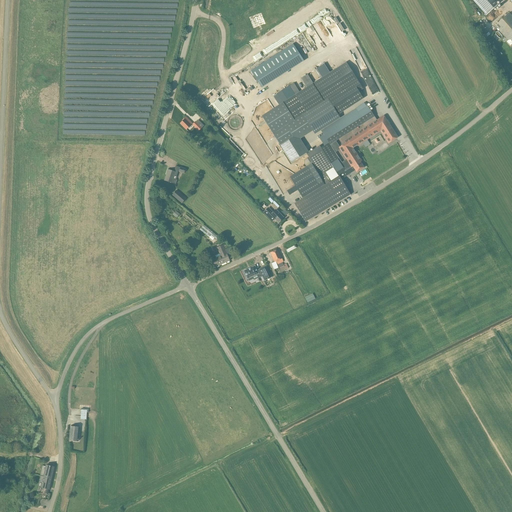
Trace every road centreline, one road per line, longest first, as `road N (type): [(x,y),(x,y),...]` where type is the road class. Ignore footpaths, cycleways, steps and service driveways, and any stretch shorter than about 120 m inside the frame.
road 1 (unclassified): [(189,286),(409,170),(511,88)]
road 2 (unclassified): [(189,286),(145,197),(194,0)]
road 3 (unclassified): [(323,511),(189,286)]
road 4 (unclassified): [(0,207),(8,0)]
road 5 (unclassified): [(54,401),(84,338),(189,286)]
